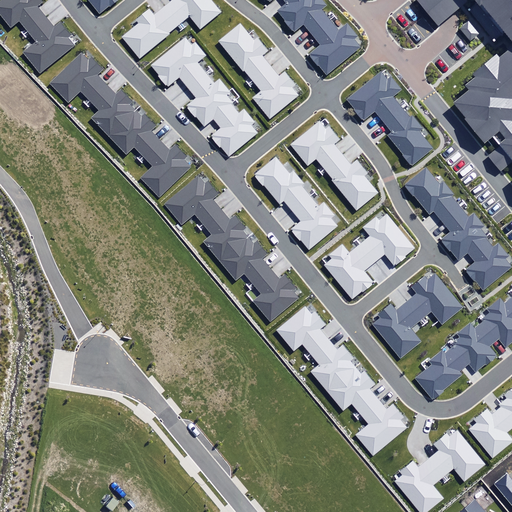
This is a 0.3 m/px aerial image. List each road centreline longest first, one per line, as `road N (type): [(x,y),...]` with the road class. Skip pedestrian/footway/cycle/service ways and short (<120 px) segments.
road 1 (residential): [(511,363),(456,406),(430,408),(408,395),(347,319)]
road 2 (residential): [(244,511),(154,400),(100,367)]
road 3 (residential): [(386,46),(511,196)]
road 4 (residential): [(228,173),(96,32)]
road 5 (residential): [(326,95),(375,154),(434,249)]
road 6 (residential): [(347,319),(228,173)]
road 7 (residential): [(234,0),(266,23),(326,95)]
road 8 (residential): [(326,95),(228,173)]
